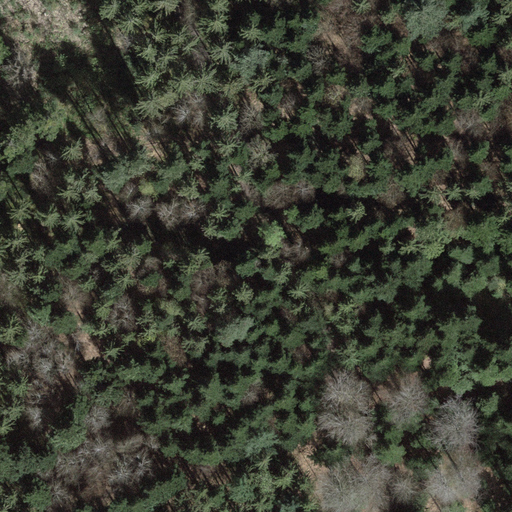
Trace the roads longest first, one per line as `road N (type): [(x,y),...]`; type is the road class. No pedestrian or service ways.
road 1 (track): [(376,511),(358,465),(240,263)]
road 2 (track): [(159,0),(240,263)]
